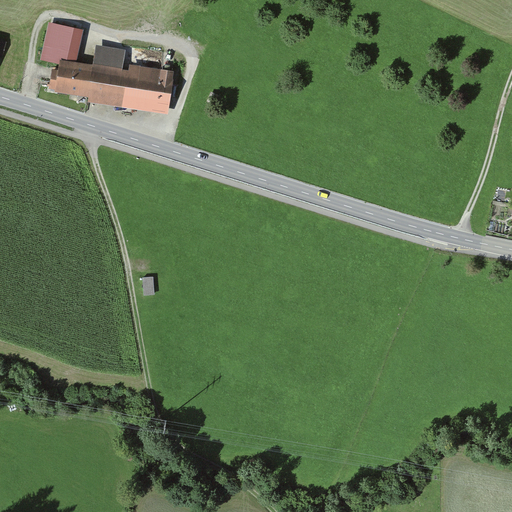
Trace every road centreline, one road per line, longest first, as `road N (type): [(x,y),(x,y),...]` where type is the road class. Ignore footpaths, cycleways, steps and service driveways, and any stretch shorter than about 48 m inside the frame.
road 1 (secondary): [(511,250),(386,219),(0,96)]
road 2 (track): [(92,126),(88,138),(125,246),(157,414),(173,438),(276,511)]
road 3 (track): [(511,78),(458,238)]
